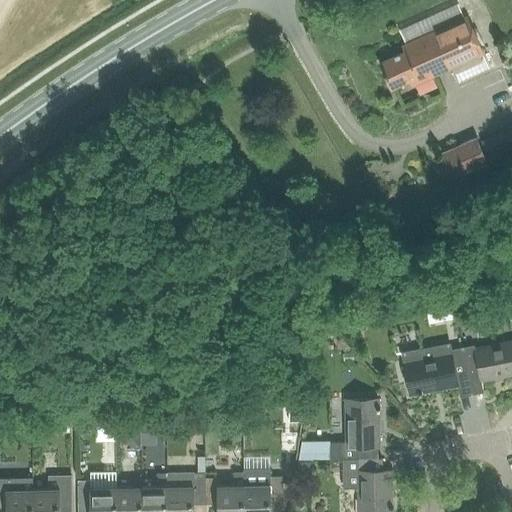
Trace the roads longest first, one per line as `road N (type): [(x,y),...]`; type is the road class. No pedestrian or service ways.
road 1 (primary): [(0,136),(214,0)]
road 2 (residential): [(429,511),(439,453),(498,441),(511,483)]
